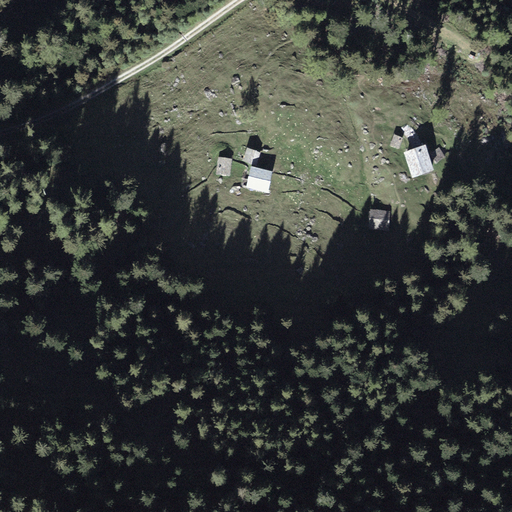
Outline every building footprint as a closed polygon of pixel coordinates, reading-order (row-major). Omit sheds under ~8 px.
[(402,139),(394,136),(391,146),(398,148),(402,139)] [(434,171),(425,145),(403,152),(412,178),(434,171)] [(260,152),(247,148),(243,161),(256,165),(260,152)] [(439,148),(430,154),(436,164),(445,157),(439,148)] [(230,176),(231,159),(217,158),(216,175),(230,176)] [(274,172),(248,165),(243,190),(269,196),(274,172)] [(390,211),(370,210),(369,230),(389,231),(390,211)]
